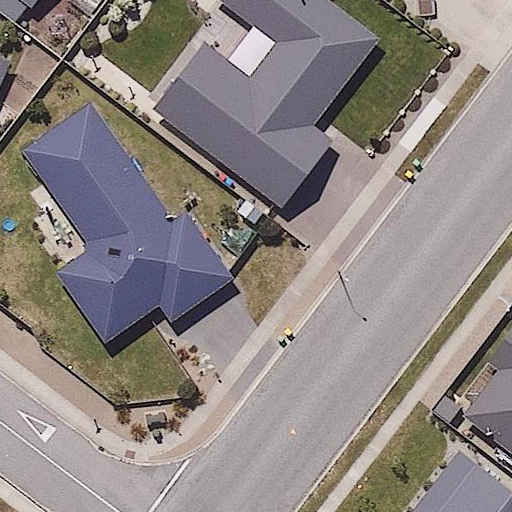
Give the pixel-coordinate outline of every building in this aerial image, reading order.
[(9,0),(29,14),(38,0),(9,0)] [(157,108),(283,204),(333,138),(315,125),(381,38),(327,0),(219,0),(276,40),(249,76),(204,45),(157,108)] [(0,90),(15,54),(0,48),(0,90)] [(57,269),(104,348),(164,312),(173,327),(239,287),(192,209),(170,222),(97,102),(24,146),(87,251),(57,269)] [(504,370),(468,415),(511,450),(511,325),(487,356),(504,370)] [(511,511),(511,492),(456,450),(409,511),(511,511)]
